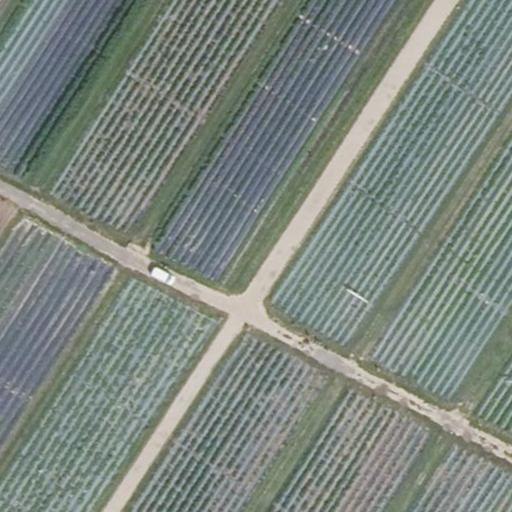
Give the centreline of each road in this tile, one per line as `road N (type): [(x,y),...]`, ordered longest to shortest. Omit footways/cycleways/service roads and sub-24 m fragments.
road 1 (track): [(450,0),(111,511)]
road 2 (track): [(0,188),(511,454)]
